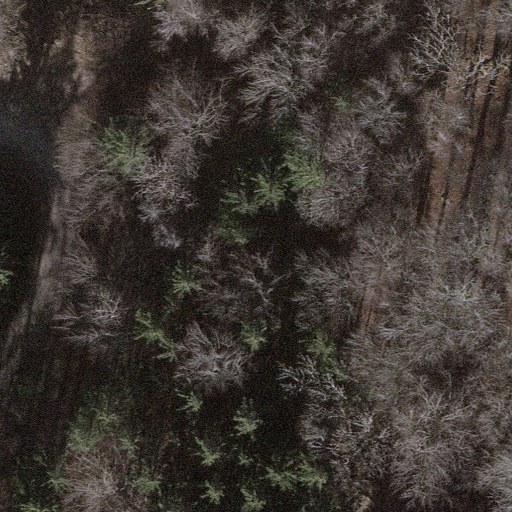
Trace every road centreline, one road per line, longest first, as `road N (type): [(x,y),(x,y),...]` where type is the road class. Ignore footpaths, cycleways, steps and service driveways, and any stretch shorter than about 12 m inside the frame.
road 1 (track): [(0,379),(40,334),(73,245),(68,149),(0,103)]
road 2 (track): [(37,126),(211,0)]
road 3 (track): [(410,511),(511,411)]
